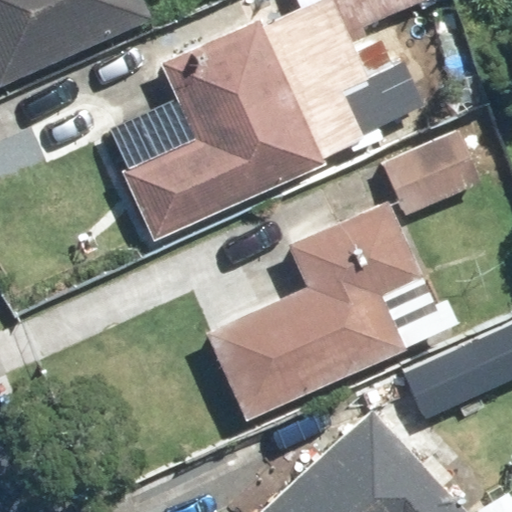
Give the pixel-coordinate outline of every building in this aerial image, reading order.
[(0,0),(0,83),(157,19),(149,0),(0,0)] [(295,0),(167,60),(197,125),(122,160),(155,230),(366,131),(345,87),(378,72),(358,28),(417,0),(295,0)] [(311,279),(211,321),(251,413),(468,321),(452,283),(438,289),(407,218),(501,178),(473,113),(385,151),(400,186),(291,232),(311,279)] [(511,321),(402,366),(423,416),(511,379),(511,321)] [(480,511),(374,402),(259,511),(480,511)]
